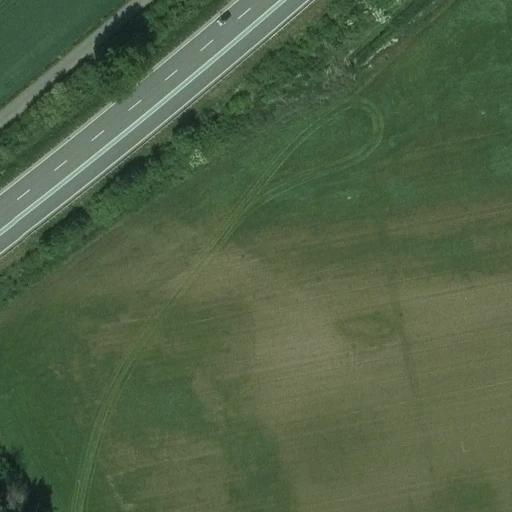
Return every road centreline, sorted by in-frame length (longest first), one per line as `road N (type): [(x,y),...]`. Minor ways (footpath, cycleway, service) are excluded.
road 1 (trunk): [(0,245),(297,0)]
road 2 (trunk): [(244,0),(0,203)]
road 3 (unclassified): [(138,0),(0,119)]
